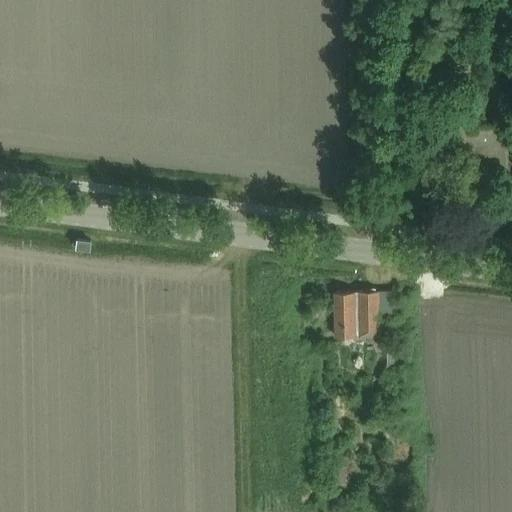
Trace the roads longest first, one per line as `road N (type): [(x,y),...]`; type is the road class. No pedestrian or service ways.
road 1 (tertiary): [(511,273),(0,206)]
road 2 (track): [(243,239),(247,511)]
